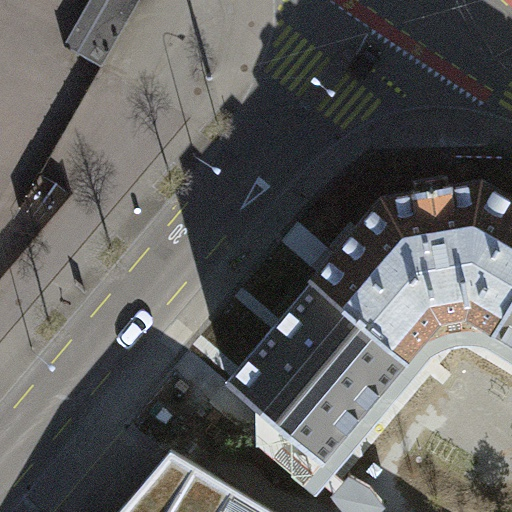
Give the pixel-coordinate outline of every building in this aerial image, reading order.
[(90,0),(64,45),(103,67),(141,0),(90,0)] [(312,281),(404,358),(440,315),(468,310),(495,327),(511,299),(511,197),(483,180),(382,197),(312,281)] [(459,342),(456,328),(436,334),(419,343),(406,359),(404,358),(312,281),(227,382),(256,405),(258,440),(315,491),(334,468),(423,363),(435,350),(459,342)] [(511,299),(495,327),(493,330),(477,327),(456,328),(459,342),(476,341),(490,345),(511,357),(511,299)] [(279,511),(171,448),(117,511),(279,511)]
